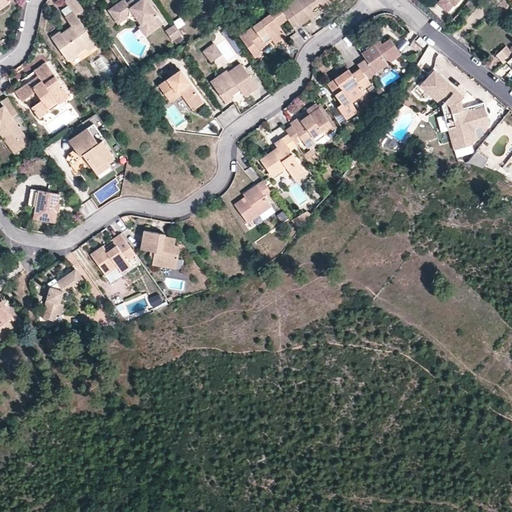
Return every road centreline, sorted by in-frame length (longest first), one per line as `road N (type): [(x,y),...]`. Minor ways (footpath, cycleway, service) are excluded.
road 1 (residential): [(0,216),(20,238),(67,242),(117,206),(187,206),(222,180),(229,134),(295,86),(317,41),(373,0)]
road 2 (residential): [(511,103),(395,0)]
